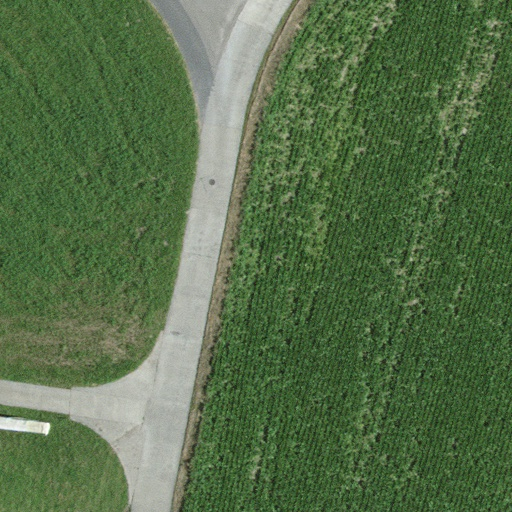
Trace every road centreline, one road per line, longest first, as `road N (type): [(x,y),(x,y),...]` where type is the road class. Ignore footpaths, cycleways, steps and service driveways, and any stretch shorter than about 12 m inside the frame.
road 1 (residential): [(277,0),(250,42),(216,173),(163,511)]
road 2 (track): [(0,402),(176,436)]
